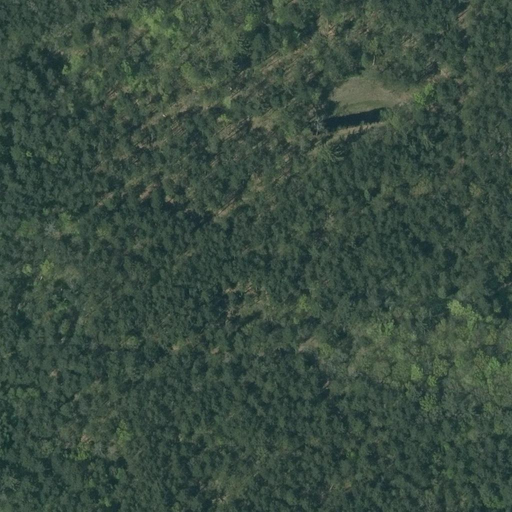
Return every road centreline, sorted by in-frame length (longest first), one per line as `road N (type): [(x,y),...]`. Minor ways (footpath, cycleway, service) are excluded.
road 1 (unknown): [(318,352),(151,363),(73,336),(0,357)]
road 2 (unknown): [(511,408),(379,377),(318,352)]
